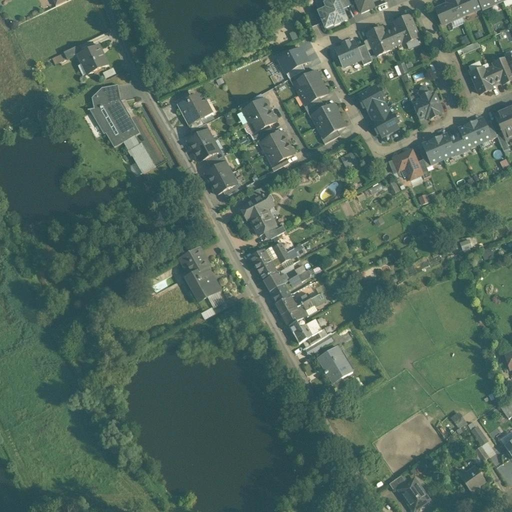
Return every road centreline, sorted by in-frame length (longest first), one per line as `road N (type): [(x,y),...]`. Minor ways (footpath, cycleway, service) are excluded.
road 1 (residential): [(103,0),(208,212),(387,511)]
road 2 (residential): [(417,2),(325,42),(323,56),(375,149),(457,119)]
